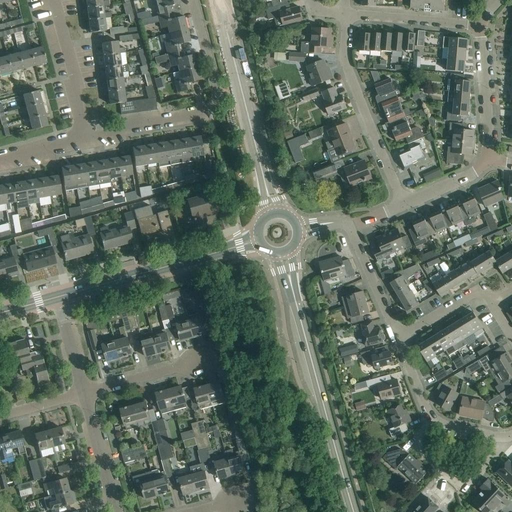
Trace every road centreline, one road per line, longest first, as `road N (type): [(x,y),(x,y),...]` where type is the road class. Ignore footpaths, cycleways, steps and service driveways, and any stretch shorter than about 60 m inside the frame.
road 1 (secondary): [(354,511),(283,252)]
road 2 (tertiary): [(218,0),(271,212)]
road 3 (secondary): [(57,296),(258,241)]
road 4 (residential): [(402,204),(343,57),(345,13)]
road 5 (residential): [(502,437),(472,480),(458,483),(417,443),(432,418)]
road 6 (residential): [(85,137),(54,0)]
road 7 (residential): [(480,25),(345,13)]
road 8 (residential): [(480,25),(488,160)]
road 9 (residential): [(85,137),(213,105)]
road 10 (residential): [(83,393),(117,511)]
road 11 (residential): [(83,393),(199,361)]
